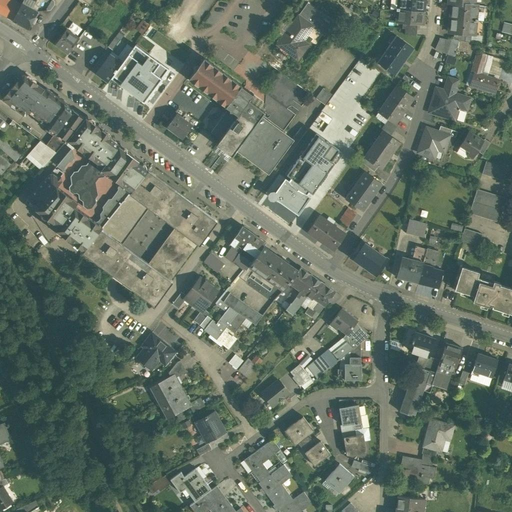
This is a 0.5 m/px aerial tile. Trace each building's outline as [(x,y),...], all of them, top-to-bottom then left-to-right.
[(12,0),(0,0),(0,13),(12,20),(21,4),(12,0)] [(23,0),(22,3),(31,9),(35,0),(23,0)] [(399,0),(398,10),(422,12),(423,0),(399,0)] [(31,9),(22,3),(21,4),(12,20),(28,29),(37,12),(31,9)] [(473,5),(452,3),(451,17),(474,19),(476,5),(473,5)] [(307,4),(299,15),(324,34),(333,22),(307,4)] [(422,12),(398,10),(397,22),(417,24),(421,24),(422,12)] [(282,38),(277,45),(298,60),(309,45),(303,41),(314,27),(299,15),(286,33),(282,38)] [(281,16),(271,30),(278,35),(282,29),(288,21),(281,16)] [(474,19),(451,17),(449,32),(453,33),(465,34),(471,34),(473,34),(474,19)] [(142,19),(135,27),(141,33),(149,25),(142,19)] [(511,25),(504,24),(503,32),(511,33),(511,25)] [(286,33),(282,29),(278,35),(282,38),(286,33)] [(65,30),(55,45),(67,54),(78,40),(65,30)] [(465,34),(453,33),(453,39),(465,42),(465,34)] [(397,35),(379,60),(395,72),(414,46),(397,35)] [(115,37),(107,48),(112,51),(120,41),(115,37)] [(445,39),(439,38),(439,40),(434,49),(439,51),(445,39)] [(451,40),(445,39),(439,51),(447,54),(451,40)] [(122,63),(111,78),(144,102),(168,69),(135,45),(122,63)] [(487,55),(477,52),(471,73),(474,74),(470,85),(495,93),(498,80),(486,77),(487,73),(482,72),(487,55)] [(110,54),(95,73),(108,82),(111,78),(122,63),(110,54)] [(241,86),(204,59),(199,67),(198,66),(195,66),(193,69),(193,72),(194,73),(188,80),(226,108),(228,110),(236,99),(245,106),(249,101),(250,101),(254,96),(241,87),(241,86)] [(281,73),(257,106),(266,113),(263,117),(284,132),(311,94),(281,73)] [(28,111),(44,89),(25,74),(22,75),(2,97),(2,100),(16,109),(18,108),(20,105),(28,111)] [(459,80),(448,76),(444,90),(455,93),(459,80)] [(397,84),(378,111),(388,119),(394,123),(414,95),(397,84)] [(444,90),(435,87),(428,113),(455,121),(458,108),(467,111),(471,98),(455,93),(444,90)] [(44,89),(28,111),(48,125),(65,103),(65,102),(46,88),(44,89)] [(333,96),(323,88),(315,98),(325,106),(333,96)] [(250,101),(249,101),(245,106),(236,99),(228,110),(211,133),(236,152),(237,151),(265,171),(269,174),(293,141),(261,118),(265,113),(250,101)] [(85,119),(65,103),(48,125),(67,139),(85,119)] [(173,116),(175,117),(167,128),(182,139),(192,126),(191,125),(196,119),(192,117),(179,107),(173,116)] [(318,117),(328,124),(332,119),(321,112),(318,117)] [(85,119),(67,139),(71,142),(90,157),(92,158),(103,166),(101,168),(107,173),(111,176),(121,183),(131,191),(131,190),(148,169),(137,161),(139,160),(127,150),(119,145),(118,146),(111,141),(111,138),(109,136),(109,134),(103,129),(103,130),(100,130),(99,127),(89,120),(86,117),(85,119)] [(394,123),(388,119),(384,124),(393,130),(397,125),(394,123)] [(393,130),(384,124),(380,129),(382,131),(390,135),(393,130)] [(67,139),(48,125),(45,130),(52,135),(63,144),(67,139)] [(457,132),(440,126),(438,132),(449,136),(455,138),(457,132)] [(438,132),(426,127),(417,153),(430,157),(433,151),(436,149),(444,152),(449,136),(438,132)] [(390,135),(382,131),(364,157),(366,159),(377,167),(380,169),(399,142),(390,135)] [(482,141),(468,132),(459,145),(468,151),(466,154),(473,158),(477,151),(483,141),(482,141)] [(332,161),(339,150),(316,134),(286,175),(291,178),(288,181),(285,179),(275,194),(274,192),(272,192),(271,193),(270,193),(269,195),(269,196),(270,198),(272,199),(273,199),(275,198),(298,214),(310,197),(307,195),(309,191),(312,193),(334,163),(332,161)] [(63,144),(52,135),(45,145),(56,152),(63,144)] [(19,156),(0,139),(0,148),(15,161),(19,156)] [(490,142),(484,139),(482,141),(483,141),(477,151),(482,154),(490,142)] [(45,145),(40,140),(31,152),(46,163),(56,152),(45,145)] [(71,148),(57,165),(64,171),(65,170),(64,170),(64,167),(69,161),(71,161),(75,156),(73,155),(72,149),(71,148)] [(236,152),(231,158),(260,179),(265,171),(237,151),(236,152)] [(46,163),(31,152),(19,165),(34,177),(46,163)] [(0,176),(10,165),(0,157),(0,176)] [(103,166),(92,158),(86,164),(82,165),(77,170),(77,171),(74,172),(70,176),(72,183),(70,186),(70,190),(73,192),(77,192),(79,193),(80,197),(79,197),(83,200),(84,205),(84,206),(88,208),(92,208),(96,202),(95,198),(98,195),(96,182),(99,177),(104,177),(107,173),(101,168),(103,166)] [(377,167),(366,159),(363,164),(374,171),(377,167)] [(511,178),(511,169),(485,161),(481,174),(511,183),(511,178)] [(154,301),(214,221),(182,197),(154,176),(155,175),(148,169),(131,190),(83,250),(82,251),(92,259),(94,257),(120,276),(154,301)] [(364,171),(345,198),(362,210),(381,183),(364,171)] [(50,173),(28,196),(28,199),(32,203),(35,203),(38,205),(35,207),(35,208),(35,209),(57,186),(61,181),(60,176),(57,176),(53,173),(50,173)] [(112,198),(108,199),(103,206),(105,208),(101,213),(101,217),(99,220),(96,221),(102,226),(131,191),(121,183),(118,188),(118,190),(112,198)] [(35,209),(58,226),(75,205),(78,201),(57,186),(35,209)] [(506,198),(477,189),(469,213),(498,222),(506,198)] [(75,205),(58,226),(56,229),(83,250),(102,226),(96,221),(75,205)] [(348,208),(339,221),(347,227),(356,214),(348,208)] [(345,233),(318,214),(306,231),(333,250),(345,233)] [(426,224),(409,219),(406,233),(423,237),(426,224)] [(253,234),(242,226),(230,243),(233,245),(225,257),(233,263),(240,253),(243,248),(253,234)] [(481,234),(464,229),(460,241),(477,246),(481,234)] [(253,234),(243,248),(255,256),(262,246),(265,242),(253,234)] [(388,259),(361,240),(349,257),(376,276),(388,259)] [(297,271),(262,246),(255,256),(251,261),(248,266),(254,270),(250,275),(271,289),(275,285),(283,290),(289,282),(297,271)] [(415,260),(402,256),(396,277),(418,283),(427,249),(418,246),(415,260)] [(437,251),(427,248),(427,249),(418,283),(438,288),(442,270),(433,267),(433,266),(437,251)] [(220,260),(210,252),(203,261),(217,272),(224,264),(219,261),(220,260)] [(233,263),(243,270),(244,268),(246,270),(248,266),(251,261),(240,253),(233,263)] [(478,272),(461,266),(454,289),(474,295),(472,300),(489,306),(489,304),(492,304),(491,306),(511,313),(511,308),(511,300),(511,297),(511,287),(499,284),(499,283),(493,280),(491,285),(479,281),(480,278),(477,277),(478,272)] [(311,274),(300,267),(297,271),(289,282),(294,286),(300,290),(311,274)] [(311,274),(300,290),(305,294),(312,298),(312,297),(323,283),(311,274)] [(203,281),(199,278),(186,295),(183,299),(184,300),(186,297),(186,298),(194,304),(209,283),(205,279),(203,281)] [(209,283),(194,304),(201,309),(202,310),(200,312),(201,312),(204,309),(217,291),(213,288),(214,286),(209,283)] [(323,283),(312,297),(318,302),(324,306),(328,301),(335,291),(323,283)] [(300,290),(294,286),(289,294),(294,298),(298,292),(300,290)] [(335,291),(328,301),(333,304),(341,295),(335,291)] [(181,292),(172,304),(178,309),(186,298),(186,297),(184,300),(183,299),(186,295),(181,292)] [(303,296),(298,292),(290,303),(289,304),(285,309),(292,315),(300,305),(299,305),(306,297),(304,295),(303,296)] [(263,315),(230,293),(223,302),(237,312),(246,318),(255,325),(263,315)] [(289,294),(285,299),(290,303),(294,298),(289,294)] [(324,306),(318,302),(313,309),(319,313),(324,306)] [(229,307),(217,323),(212,319),(205,329),(204,329),(216,339),(237,312),(229,307)] [(343,307),(331,322),(346,334),(347,334),(355,325),(358,320),(343,307)] [(312,311),(308,308),(305,312),(314,319),(318,314),(312,311)] [(201,309),(193,320),(199,324),(207,315),(209,312),(204,309),(201,312),(200,312),(202,310),(201,309)] [(237,312),(216,339),(229,348),(237,338),(232,335),(246,318),(237,312)] [(207,315),(199,324),(205,329),(212,319),(207,315)] [(355,325),(347,334),(346,334),(343,337),(346,341),(347,341),(353,348),(354,348),(361,342),(368,336),(361,329),(360,327),(357,326),(355,325)] [(434,339),(416,332),(410,350),(427,356),(428,357),(428,356),(434,339)] [(151,334),(143,344),(147,347),(155,337),(151,334)] [(163,342),(156,337),(156,338),(155,337),(147,347),(138,358),(150,368),(158,358),(160,360),(169,349),(170,348),(166,345),(165,346),(162,343),(163,342)] [(237,338),(229,348),(234,352),(241,342),(237,338)] [(346,341),(332,352),(338,360),(349,351),(353,348),(347,341),(346,341)] [(361,342),(354,348),(353,348),(349,351),(349,357),(360,357),(361,342)] [(439,360),(438,361),(452,366),(455,367),(461,347),(445,342),(439,360)] [(332,352),(328,348),(321,354),(328,363),(331,367),(339,360),(332,352)] [(169,349),(160,360),(165,364),(166,363),(167,363),(174,355),(173,354),(174,353),(169,349)] [(349,351),(341,358),(341,363),(345,363),(349,363),(349,357),(349,351)] [(307,353),(298,362),(302,365),(311,357),(307,353)] [(497,360),(477,353),(470,373),(478,376),(479,373),(491,377),(497,360)] [(235,354),(229,362),(236,368),(243,360),(235,354)] [(321,354),(306,366),(314,375),(328,363),(321,354)] [(261,360),(256,356),(251,361),(257,365),(261,360)] [(434,358),(428,356),(428,357),(427,356),(423,368),(430,370),(434,358)] [(360,357),(349,357),(349,363),(345,363),(345,379),(361,380),(361,363),(360,363),(360,357)] [(248,358),(238,370),(247,377),(257,365),(251,361),(248,358)] [(430,370),(423,390),(429,392),(431,384),(438,361),(439,360),(434,358),(430,370)] [(180,360),(177,362),(168,372),(170,376),(174,374),(176,377),(186,372),(180,360)] [(438,361),(431,384),(444,389),(452,366),(438,361)] [(511,364),(508,363),(503,379),(511,381),(511,391),(511,393),(511,364)] [(423,368),(415,365),(399,411),(414,417),(423,390),(430,370),(423,368)] [(310,377),(303,368),(292,377),(300,386),(310,377)] [(468,372),(462,371),(458,383),(464,385),(468,372)] [(170,376),(150,387),(158,403),(183,390),(176,377),(174,374),(170,376)] [(278,380),(262,393),(272,406),(289,393),(278,380)] [(183,390),(158,403),(167,419),(189,407),(191,405),(190,403),(183,390)] [(200,397),(190,403),(191,405),(189,407),(192,412),(204,405),(200,397)] [(357,406),(339,409),(341,419),(340,419),(341,425),(341,426),(353,424),(360,423),(358,407),(357,407),(357,406)] [(214,411),(196,421),(206,441),(224,431),(214,411)] [(302,416),(286,428),(297,443),(308,434),(313,431),(312,430),(311,431),(307,425),(308,424),(302,416)] [(445,423),(430,419),(422,446),(424,446),(436,450),(440,451),(444,439),(449,440),(452,429),(444,427),(445,423)] [(0,456),(0,443),(10,440),(4,423),(0,424),(0,467),(3,466),(0,456)] [(308,434),(297,443),(300,447),(302,446),(312,439),(308,434)] [(355,435),(343,437),(346,454),(365,451),(362,434),(355,435)] [(279,449),(272,439),(267,443),(274,453),(279,449)] [(312,439),(302,446),(306,451),(316,444),(312,439)] [(330,454),(320,441),(316,444),(306,451),(304,453),(314,465),(330,454)] [(208,442),(196,449),(199,454),(211,448),(208,442)] [(267,442),(243,460),(260,481),(270,474),(261,463),(275,453),(274,453),(267,443),(267,442)] [(436,450),(424,446),(422,453),(433,456),(434,457),(436,450)] [(433,456),(422,453),(421,460),(420,465),(431,467),(433,456)] [(431,467),(420,465),(421,460),(402,456),(397,482),(407,484),(409,474),(420,476),(420,477),(422,478),(422,476),(433,478),(435,468),(431,467)] [(353,475),(339,463),(325,480),(338,492),(353,475)] [(372,467),(361,463),(358,469),(370,473),(372,467)] [(260,481),(258,483),(274,504),(281,499),(285,505),(293,499),(281,483),(291,476),(283,464),(270,474),(260,481)] [(195,469),(184,477),(180,473),(170,480),(179,492),(185,488),(195,501),(210,490),(195,469)] [(161,478),(157,471),(153,473),(157,480),(161,478)] [(157,480),(146,486),(152,494),(169,482),(165,476),(157,480)] [(195,501),(189,505),(194,511),(205,511),(209,509),(211,511),(234,511),(235,511),(216,485),(210,490),(195,501)] [(8,494),(5,488),(4,489),(3,487),(4,486),(3,486),(0,487),(0,510),(14,503),(13,502),(12,502),(7,494),(8,494)] [(285,505),(278,510),(279,511),(298,511),(311,503),(303,492),(293,499),(285,505)] [(408,497),(397,495),(397,496),(395,511),(418,511),(419,510),(421,510),(423,499),(408,497)] [(274,504),(272,505),(277,511),(278,510),(285,505),(281,499),(274,504)] [(35,500),(16,510),(17,511),(29,511),(38,507),(35,500)] [(350,503),(341,511),(348,511),(354,507),(350,503)]
